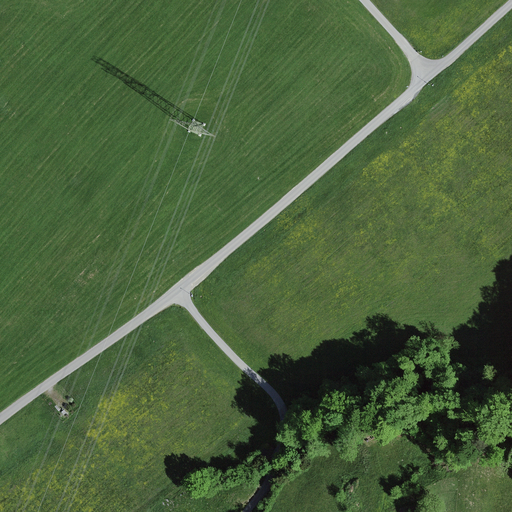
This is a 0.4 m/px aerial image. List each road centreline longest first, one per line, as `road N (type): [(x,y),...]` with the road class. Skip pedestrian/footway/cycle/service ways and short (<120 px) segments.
road 1 (unclassified): [(177,290),(511,2)]
road 2 (residential): [(177,290),(286,416),(281,461),(249,511)]
road 3 (unclassified): [(0,419),(177,290)]
